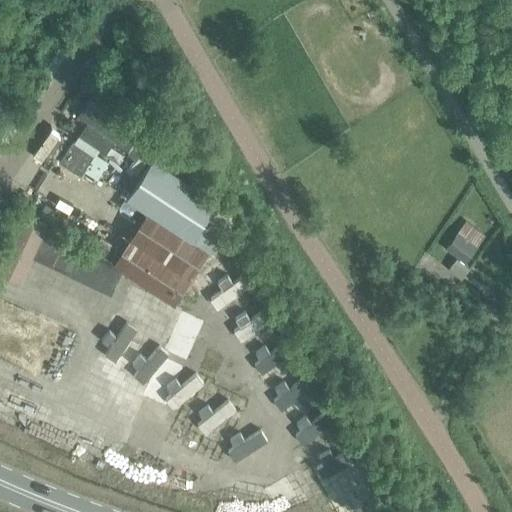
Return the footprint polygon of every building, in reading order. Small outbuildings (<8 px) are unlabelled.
[(86,119),(61,159),(82,172),(96,151),(103,156),(114,140),(134,153),(147,133),(89,96),(78,114),(86,119)] [(146,211),(207,251),(218,234),(215,199),(151,156),(125,196),(147,210),(146,211)] [(44,204),(38,214),(49,221),(55,211),(44,204)] [(113,262),(173,302),(207,251),(146,211),(113,262)] [(50,222),(75,238),(82,229),(57,212),(50,222)] [(63,268),(69,271),(68,274),(110,294),(120,272),(77,252),(72,249),(72,248),(63,243),(66,237),(45,227),(46,224),(24,213),(0,264),(0,272),(19,281),(32,254),(54,264),(63,268)] [(476,246),(457,232),(445,248),(464,262),(476,246)] [(93,249),(109,258),(116,247),(100,237),(93,249)] [(113,326),(187,360),(203,325),(129,291),(113,326)] [(262,306),(245,315),(266,356),(283,347),(262,306)] [(93,372),(168,403),(183,367),(107,336),(93,372)] [(0,396),(0,411),(14,418),(24,395),(5,386),(0,396)] [(311,391),(292,408),(313,430),(331,413),(311,391)] [(126,392),(119,409),(136,417),(144,399),(126,392)] [(23,422),(44,431),(54,407),(33,398),(23,422)] [(84,453),(91,438),(71,429),(64,443),(84,453)] [(314,454),(336,511),(370,511),(343,443),(314,454)] [(294,472),(260,488),(270,510),(305,494),(294,472)]
